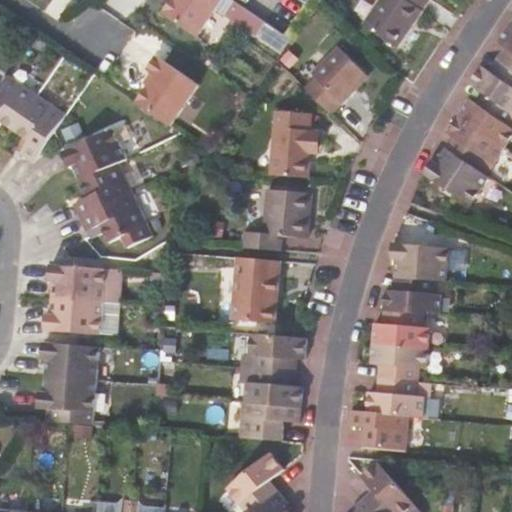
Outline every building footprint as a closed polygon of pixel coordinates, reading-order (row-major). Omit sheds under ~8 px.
[(221,0),(173,0),(165,13),(198,35),(221,0)] [(381,0),(365,24),(396,46),(427,0),(381,0)] [(511,51),(511,54),(506,64),(511,67),(511,27),(510,25),(503,35),(499,42),(504,47),(511,51)] [(318,78),(308,88),(332,112),(369,74),(342,47),(314,74),(318,78)] [(511,54),(511,51),(504,47),(497,58),(506,64),(511,54)] [(199,84),(157,56),(148,70),(156,76),(138,103),(171,125),(199,84)] [(498,75),(506,64),(497,58),(489,69),(498,75)] [(511,67),(506,64),(498,75),(489,69),(482,65),(477,73),(471,81),(484,91),(493,96),(511,109),(511,67)] [(38,95),(9,75),(1,87),(0,88),(0,118),(7,123),(15,129),(38,95)] [(485,109),(493,96),(484,91),(476,102),(485,109)] [(68,114),(38,95),(15,129),(22,134),(30,140),(22,152),(36,163),(60,127),(68,114)] [(511,127),(509,125),(511,121),(511,109),(493,96),(485,109),(476,102),(469,98),(464,106),(459,114),(506,146),(511,137),(511,127)] [(274,126),(270,173),(276,174),(309,177),(312,150),(317,150),(319,129),(315,128),(317,113),(280,110),(279,126),(274,126)] [(487,175),(506,146),(459,114),(452,124),(447,131),(453,136),(463,142),(455,153),(487,175)] [(110,130),(70,148),(64,152),(70,167),(74,165),(77,171),(81,180),(119,162),(124,160),(110,130)] [(463,142),(453,136),(446,147),(455,153),(463,142)] [(468,202),(487,175),(455,153),(446,147),(436,162),(432,159),(426,167),(423,171),(423,172),(468,202)] [(134,193),(119,162),(81,180),(85,187),(89,197),(76,204),(82,217),(134,193)] [(225,229),(223,245),(260,248),(261,231),(286,234),(290,190),(248,187),(244,230),(225,229)] [(154,236),(134,193),(82,217),(88,230),(102,224),(105,230),(111,243),(124,236),(129,248),(154,236)] [(448,246),(394,241),(393,251),(392,257),(395,257),(394,274),(406,275),(434,278),(446,278),(448,246)] [(275,321),(281,260),(238,256),(233,317),(275,321)] [(98,291),(100,268),(51,264),(50,280),(55,280),(54,290),(53,297),(97,301),(98,291)] [(110,292),(112,269),(100,268),(98,291),(110,292)] [(167,274),(156,273),(155,288),(166,289),(167,274)] [(404,289),(406,275),(394,274),(393,288),(404,289)] [(404,289),(393,288),(385,288),(385,299),(384,307),(395,308),(439,312),(441,292),(433,291),(434,278),(406,275),(404,289)] [(95,319),(97,301),(53,297),(53,307),(52,314),(46,314),(45,330),(80,333),(94,334),(95,319)] [(393,323),(395,308),(384,307),(383,322),(393,323)] [(393,323),(383,322),(375,322),(374,333),(373,341),(429,346),(430,327),(438,327),(439,312),(395,308),(393,323)] [(110,320),(95,319),(94,334),(109,335),(110,320)] [(256,354),(254,368),(285,370),(287,356),(298,357),(305,358),(306,348),(306,337),(297,336),(248,332),(247,353),(256,354)] [(389,364),(388,377),(418,380),(420,367),(427,367),(429,346),(373,341),(372,353),(372,362),(379,363),(389,364)] [(90,378),(93,346),(79,345),(45,342),(43,358),(48,358),(48,368),(47,375),(90,378)] [(287,356),(285,370),(297,372),(298,357),(287,356)] [(389,364),(379,363),(378,377),(388,377),(389,364)] [(284,385),(285,370),(254,368),(253,382),(244,381),(243,401),(301,406),(302,397),(303,386),(296,386),(284,385)] [(284,385),(296,386),(297,372),(285,370),(284,385)] [(86,423),(90,378),(47,375),(46,385),(46,392),(40,391),(38,407),(52,408),(51,420),(67,421),(86,423)] [(418,395),(418,380),(388,377),(387,392),(377,392),(368,391),(367,411),(409,414),(424,415),(425,396),(418,395)] [(387,392),(388,377),(378,377),(377,392),(387,392)] [(243,401),(240,436),(282,440),(284,420),(300,421),(301,414),(301,406),(243,401)] [(406,450),(409,414),(367,411),(352,409),(351,419),(351,425),(366,426),(364,447),(406,450)] [(228,488),(246,511),(251,511),(277,490),(273,484),(269,480),(282,468),(270,453),(228,488)] [(420,511),(375,459),(358,474),(371,487),(365,492),(361,496),(374,511),(420,511)] [(289,511),(284,504),(287,502),(282,496),(277,490),(251,511),(289,511)] [(374,511),(361,496),(354,501),(349,507),(352,510),(349,511),(374,511)]
